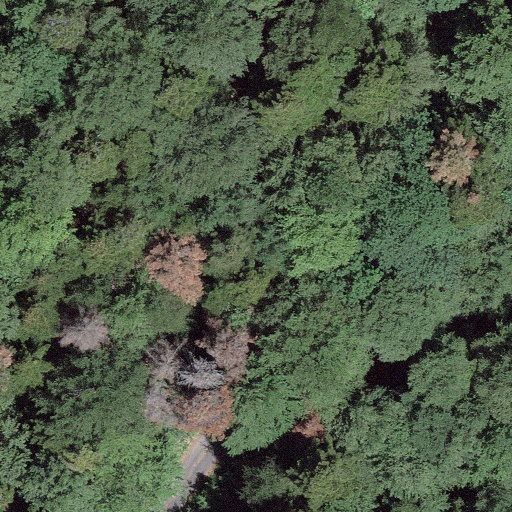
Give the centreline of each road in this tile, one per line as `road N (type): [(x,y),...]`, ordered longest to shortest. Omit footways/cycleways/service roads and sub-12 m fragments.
road 1 (track): [(174,511),(475,0)]
road 2 (track): [(118,0),(0,115)]
